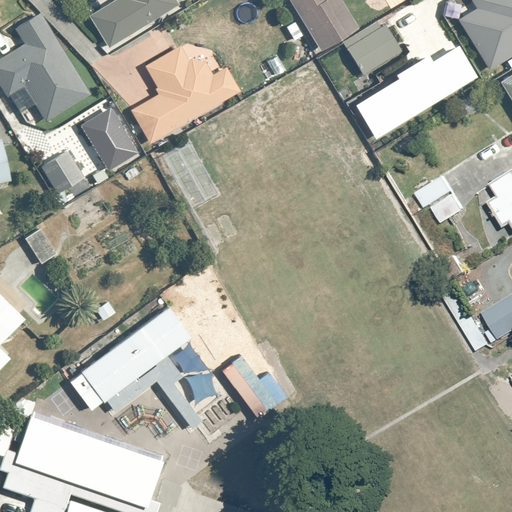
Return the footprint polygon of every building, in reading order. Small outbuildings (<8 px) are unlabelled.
[(115,0),(89,16),(109,48),(179,5),(175,0),(115,0)] [(511,0),(469,0),(473,6),(456,16),(489,69),(511,54),(511,0)] [(91,93),(40,12),(16,27),(25,43),(0,58),(0,83),(8,96),(24,86),(46,121),(91,93)] [(402,50),(381,17),(343,41),(364,74),(402,50)] [(208,49),(187,41),(145,65),(160,92),(130,109),(149,142),(240,91),(226,65),(220,69),(208,49)] [(426,60),(400,76),(402,78),(357,106),(377,138),(478,75),(459,45),(431,62),(430,59),(426,60)] [(316,73),(309,60),(256,91),(264,103),(316,73)] [(511,73),(499,82),(511,101),(511,73)] [(0,181),(11,179),(0,132),(0,181)] [(84,176),(66,148),(40,165),(58,193),(84,176)] [(511,170),(492,183),(500,195),(488,202),(503,226),(510,222),(511,225),(511,170)] [(464,210),(441,175),(416,191),(427,208),(432,205),(444,224),(464,210)] [(57,254),(40,227),(24,237),(40,264),(57,254)] [(0,343),(25,318),(0,293),(0,368),(10,358),(0,347),(0,343)] [(511,294),(483,314),(493,328),(488,332),(496,343),(511,332),(511,294)] [(492,343),(461,296),(448,305),(479,352),(492,343)] [(196,332),(173,302),(69,381),(92,411),(196,332)] [(68,383),(60,372),(37,389),(45,400),(68,383)] [(161,458),(31,418),(15,467),(145,508),(161,458)]
